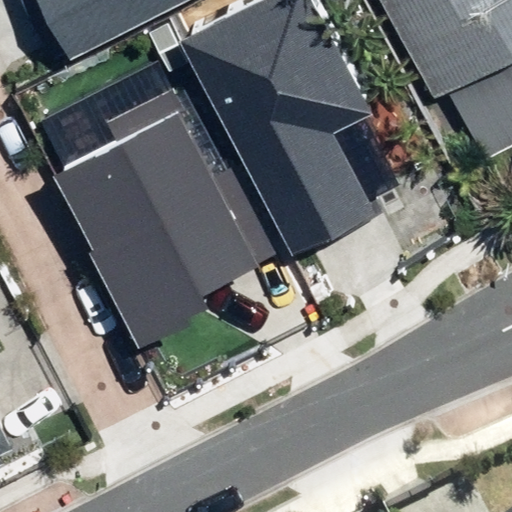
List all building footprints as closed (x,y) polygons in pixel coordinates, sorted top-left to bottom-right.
[(34,0),(73,70),(201,0),(34,0)] [(309,0),(254,0),(181,39),(295,254),(375,212),(334,135),(371,116),(309,0)] [(511,0),(379,0),(427,87),(440,79),(482,156),(511,139),(511,0)] [(217,175),(174,92),(43,161),(143,348),(207,314),(198,296),(280,253),(234,166),(217,175)] [(453,511),(491,511),(499,508),(482,473),(511,458),(511,352),(502,332),(376,393),(428,499),(444,491),(453,511)] [(0,467),(11,462),(0,439),(0,467)]
